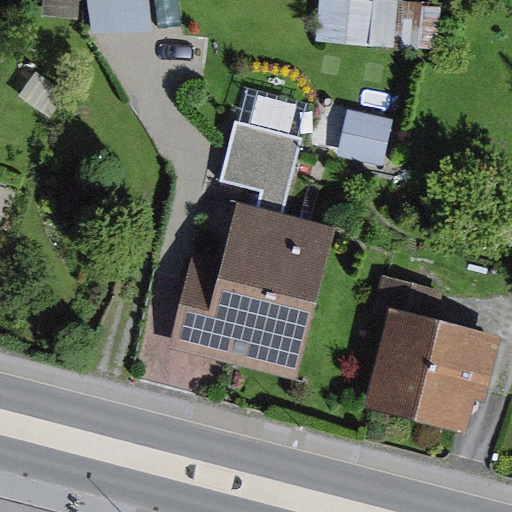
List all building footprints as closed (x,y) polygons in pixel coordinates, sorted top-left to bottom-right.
[(152,24),(150,0),(90,0),(92,27),(152,24)] [(155,0),(158,17),(185,13),(182,0),(155,0)] [(321,0),(321,40),(435,43),(435,0),(321,0)] [(404,119),(358,110),(349,157),(395,166),(404,119)] [(272,191),(268,207),(294,214),(313,138),(246,121),(231,181),(272,191)] [(308,380),(347,227),(294,214),(268,207),(247,202),(230,268),(202,261),(180,348),(308,380)] [(448,319),(455,290),(393,275),(383,314),(398,318),(401,307),(448,319)] [(511,334),(448,319),(401,307),(398,318),(376,407),(477,432),(486,399),(497,402),(511,340),(511,334)]
